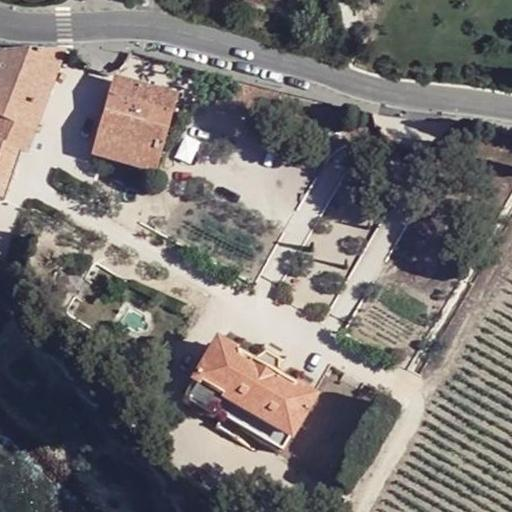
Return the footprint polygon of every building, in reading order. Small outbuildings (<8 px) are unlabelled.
[(0,124),(29,136),(62,54),(0,55),(0,124)] [(215,109),(240,116),(271,125),(273,119),(320,131),(326,107),(279,96),(223,81),(215,109)] [(166,130),(171,113),(175,100),(116,85),(94,159),(153,176),(166,130)] [(341,111),(326,107),(320,131),(335,134),(341,111)] [(180,116),(171,113),(166,130),(176,132),(180,116)] [(23,154),(29,136),(0,124),(0,146),(18,153),(23,154)] [(0,202),(0,203),(18,153),(0,146),(0,202)] [(275,380),(249,365),(212,343),(181,398),(181,402),(181,403),(211,422),(214,420),(215,419),(223,406),(285,442),(309,401),(275,380)] [(261,355),(249,365),(275,380),(276,365),(261,355)] [(277,455),(285,442),(223,406),(215,419),(277,455)]
